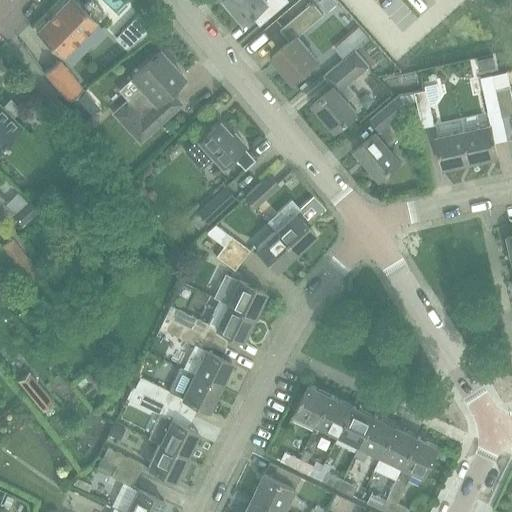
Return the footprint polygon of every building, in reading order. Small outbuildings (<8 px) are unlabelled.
[(67,0),(36,32),(62,57),(97,21),(94,19),(103,10),(99,7),(94,1),(92,0),(88,0),(82,6),(74,0),(67,0)] [(224,0),(245,23),(253,16),(261,26),(290,1),(289,0),(224,0)] [(298,36),(324,14),(314,2),(281,30),(291,41),(273,57),(293,81),(318,60),(298,36)] [(160,51),(132,77),(142,89),(127,102),(126,101),(114,113),(140,141),(178,106),(166,93),(183,77),(160,51)] [(371,68),(357,51),(326,77),(335,88),(318,103),(317,101),(313,104),(337,132),(358,114),(349,103),(358,96),(350,86),(371,68)] [(58,60),(44,72),(69,101),(83,89),(58,60)] [(496,143),(508,140),(503,118),(497,88),(494,74),(482,76),(491,123),(464,129),(471,162),(498,156),(496,143)] [(439,84),(427,86),(427,89),(429,98),(430,106),(435,105),(441,96),(439,84)] [(511,89),(511,85),(497,88),(503,118),(511,115),(511,89)] [(430,106),(429,98),(427,89),(415,91),(422,127),(434,125),(430,106)] [(400,161),(388,148),(402,136),(393,128),(388,123),(408,106),(399,96),(372,119),(381,129),(357,149),(380,178),(400,161)] [(22,108),(21,107),(12,98),(5,105),(0,101),(0,149),(24,125),(15,116),(22,108)] [(198,140),(200,143),(191,152),(203,165),(212,156),(222,167),(233,157),(244,169),(255,160),(243,147),(246,145),(233,131),(231,133),(219,121),(198,140)] [(471,162),(464,129),(437,135),(444,168),(471,162)] [(91,158),(71,132),(61,141),(81,166),(91,158)] [(255,206),(278,184),(268,174),(245,196),(255,206)] [(208,222),(234,197),(225,187),(198,211),(208,222)] [(315,234),(299,217),(295,213),(300,209),(291,199),(267,222),(275,231),(296,253),(315,234)] [(29,200),(28,200),(12,215),(22,226),(39,211),(29,200)] [(249,249),(231,236),(215,225),(206,233),(224,246),(242,259),(249,249)] [(276,271),(295,253),(296,253),(275,231),(256,249),(276,271)] [(17,235),(11,240),(2,246),(30,283),(43,273),(17,235)] [(242,259),(224,246),(216,256),(234,269),(242,259)] [(237,279),(225,303),(225,304),(254,318),(266,293),(237,279)] [(243,341),(254,318),(225,304),(225,303),(219,300),(208,323),(189,314),(169,305),(163,318),(226,346),(232,336),(243,341)] [(232,362),(221,357),(226,346),(163,318),(158,329),(164,331),(164,330),(179,336),(195,343),(183,369),(220,387),(232,362)] [(209,410),(220,387),(183,369),(177,381),(174,380),(169,391),(140,377),(135,388),(134,389),(193,416),(199,406),(209,410)] [(316,424),(331,395),(309,384),(295,414),(316,424)] [(188,427),(193,416),(134,389),(135,388),(132,387),(127,398),(145,407),(159,414),(148,438),(159,443),(159,444),(186,457),(198,432),(188,427)] [(338,434),(352,405),(331,395),(316,424),(338,434)] [(359,445),(374,415),(352,405),(338,434),(359,445)] [(380,455),(395,425),(374,415),(359,445),(360,445),(355,456),(365,461),(370,450),(380,455)] [(397,480),(418,436),(395,425),(380,455),(382,456),(375,469),(397,480)] [(440,447),(418,436),(397,480),(387,500),(382,510),(386,511),(408,511),(410,508),(399,503),(413,473),(422,477),(424,476),(426,477),(440,447)] [(175,480),(186,457),(159,444),(148,467),(175,480)] [(140,462),(121,453),(107,447),(102,458),(135,473),(140,462)] [(296,468),(300,459),(286,452),(281,461),(296,468)] [(130,484),(135,473),(102,458),(97,468),(111,475),(111,476),(130,484)] [(317,478),(322,469),(300,459),(296,468),(317,478)] [(284,511),(301,477),(271,462),(266,473),(265,473),(254,497),(284,511)] [(339,489),(344,480),(322,469),(317,478),(339,489)] [(72,485),(89,492),(92,484),(77,479),(72,485)] [(358,487),(344,480),(339,489),(353,496),(358,487)] [(136,488),(125,511),(159,511),(165,502),(136,488)] [(336,494),(331,504),(337,507),(342,497),(336,494)] [(382,510),(387,500),(372,494),(368,503),(382,510)] [(283,511),(284,511),(254,497),(246,511),(283,511)] [(39,503),(29,499),(33,511),(35,511),(39,505),(39,503)]
